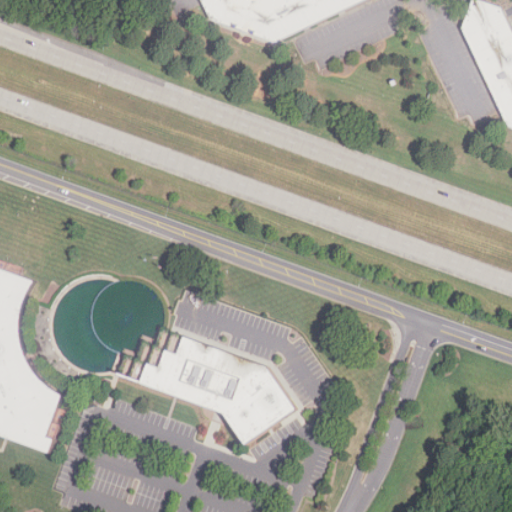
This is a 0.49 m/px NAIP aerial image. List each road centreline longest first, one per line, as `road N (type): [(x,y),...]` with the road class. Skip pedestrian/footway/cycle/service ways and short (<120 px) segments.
road 1 (tertiary): [(511,354),(0,166)]
road 2 (trunk): [(0,97),(511,281)]
road 3 (trunk): [(511,220),(0,37)]
road 4 (residential): [(426,324),(350,511)]
